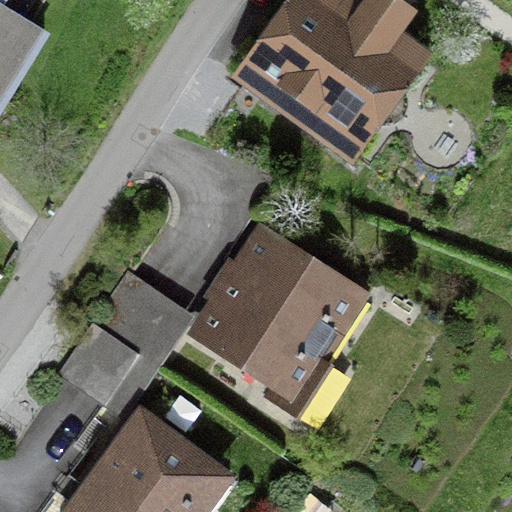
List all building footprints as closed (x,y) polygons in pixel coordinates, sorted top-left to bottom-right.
[(0,0),(0,114),(49,35),(0,6),(4,0),(0,0)] [(305,0),(247,83),(364,166),(438,62),(416,47),(431,26),(393,0),(305,0)] [(384,301),(276,234),(201,344),(303,409),(384,301)] [(193,321),(129,277),(99,320),(164,364),(193,321)] [(142,361),(95,328),(63,375),(110,407),(142,361)] [(221,511),(241,483),(141,412),(69,511),(221,511)]
